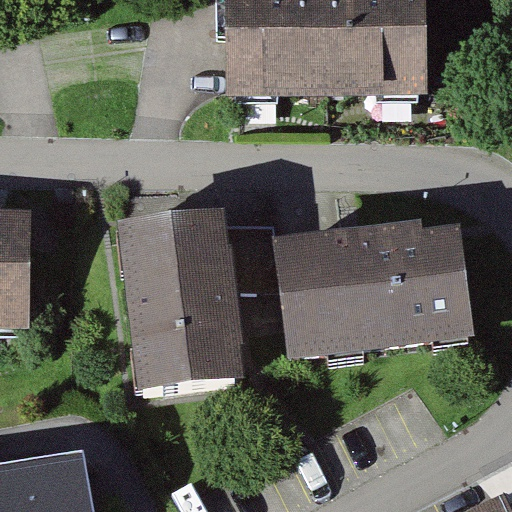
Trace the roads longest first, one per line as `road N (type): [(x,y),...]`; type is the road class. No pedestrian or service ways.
road 1 (residential): [(511,204),(491,187),(432,168),(0,165)]
road 2 (residential): [(358,511),(511,426)]
